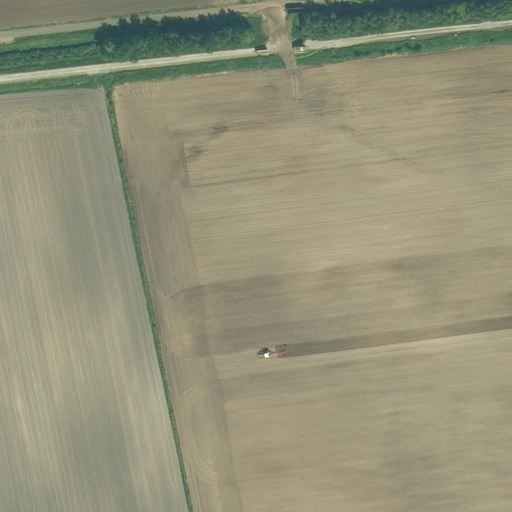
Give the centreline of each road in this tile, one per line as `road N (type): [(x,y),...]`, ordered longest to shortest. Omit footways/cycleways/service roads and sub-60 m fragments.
road 1 (track): [(511,22),(0,79)]
road 2 (unclassified): [(305,0),(0,31)]
